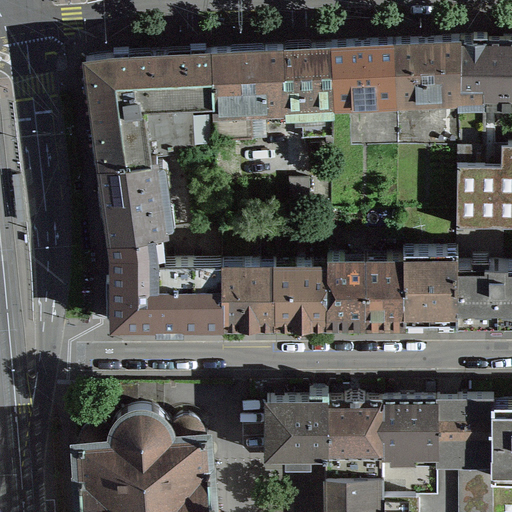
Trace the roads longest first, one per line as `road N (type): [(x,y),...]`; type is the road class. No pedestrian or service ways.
road 1 (residential): [(44,357),(511,354)]
road 2 (tertiary): [(44,357),(51,198),(26,20)]
road 3 (residential): [(26,20),(237,0)]
road 4 (motorway): [(0,7),(179,0)]
